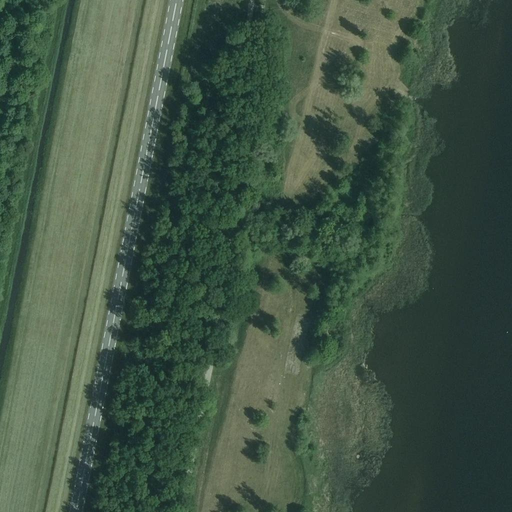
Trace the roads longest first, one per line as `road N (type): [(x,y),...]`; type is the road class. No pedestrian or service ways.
road 1 (primary): [(75,511),(176,0)]
road 2 (track): [(0,307),(60,0)]
